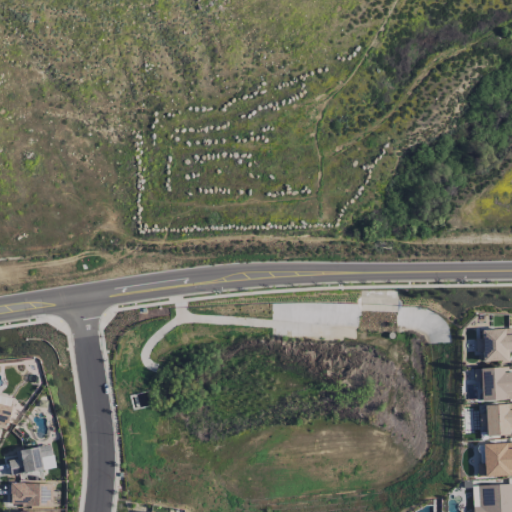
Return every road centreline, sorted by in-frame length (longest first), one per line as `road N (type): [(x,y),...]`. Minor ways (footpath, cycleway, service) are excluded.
road 1 (tertiary): [(402,270),(229,266),(75,288)]
road 2 (tertiary): [(80,304),(402,270)]
road 3 (residential): [(99,511),(104,453),(75,288)]
